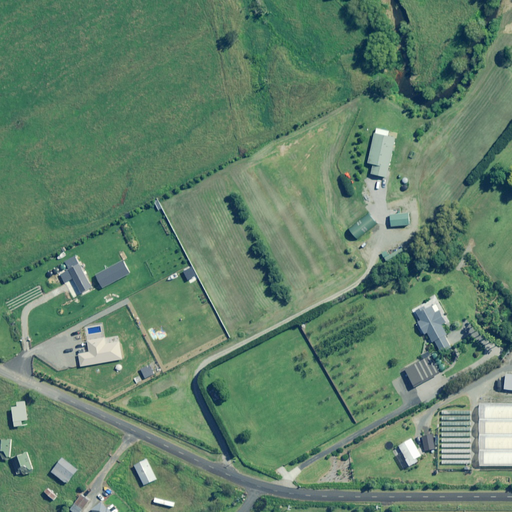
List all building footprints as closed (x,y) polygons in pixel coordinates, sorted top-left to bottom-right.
[(399,134),(377,128),(369,163),(374,164),(372,174),(388,178),(399,134)] [(377,223),(370,213),(350,229),(358,238),(377,223)] [(410,225),(409,214),(391,215),(392,227),(410,225)] [(403,249),(385,257),(387,261),(405,252),(403,249)] [(436,313),(432,306),(427,309),(426,306),(417,311),(421,320),(418,322),(425,334),(428,333),(433,342),(435,341),(442,354),(452,348),(445,335),(447,335),(442,325),(447,323),(441,310),(436,313)] [(217,389),(216,389),(214,389),(213,390),(212,390),(211,391),(211,392),(210,393),(210,394),(210,395),(210,396),(210,397),(211,398),(211,399),(212,400),(213,400),(214,401),(215,401),(216,401),(217,401),(218,401),(219,400),(220,400),(221,399),(221,398),(222,397),(222,396),(222,395),(222,394),(222,393),(221,392),(221,391),(220,390),(219,390),(218,389),(217,389)] [(511,403),(480,404),(480,419),(480,435),(480,450),(480,466),(511,465),(511,403)] [(198,419),(197,407),(186,409),(190,430),(195,429),(194,419),(198,419)] [(471,410),(441,410),(442,465),(471,465),(471,410)] [(10,460),(12,441),(0,439),(0,456),(3,457),(2,459),(10,460)] [(35,471),(29,452),(12,458),(17,475),(24,473),(24,475),(35,471)] [(63,488),(53,481),(45,493),(56,499),(63,488)] [(81,511),(90,501),(82,495),(71,510),(73,511),(81,511)] [(114,504),(108,509),(103,502),(93,510),(94,511),(118,511),(119,511),(114,504)]
